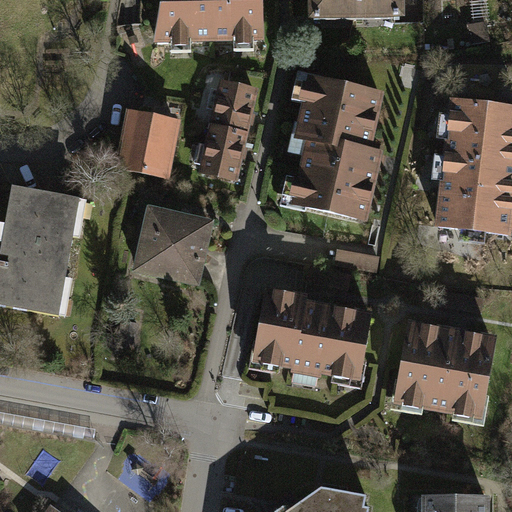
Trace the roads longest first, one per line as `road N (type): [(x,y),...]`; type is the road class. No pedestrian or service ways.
road 1 (residential): [(0,383),(208,418),(196,511)]
road 2 (residential): [(0,148),(58,140),(95,116),(116,66)]
